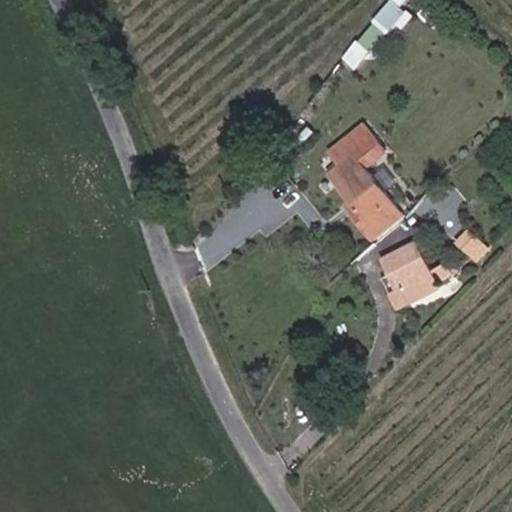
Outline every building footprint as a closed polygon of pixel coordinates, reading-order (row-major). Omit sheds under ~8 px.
[(396,0),(352,51),(365,63),(412,10),(401,0),(396,0)] [(407,216),(368,168),(388,151),(367,125),(331,155),(340,166),(329,175),(351,202),(345,207),(374,242),(407,216)] [(473,233),(463,243),(482,261),(492,251),(473,233)] [(433,271),(418,241),(382,259),(390,275),(397,290),(391,293),(398,308),(441,287),(438,282),(454,275),(448,264),(433,271)] [(397,290),(390,275),(383,278),(391,293),(397,290)]
